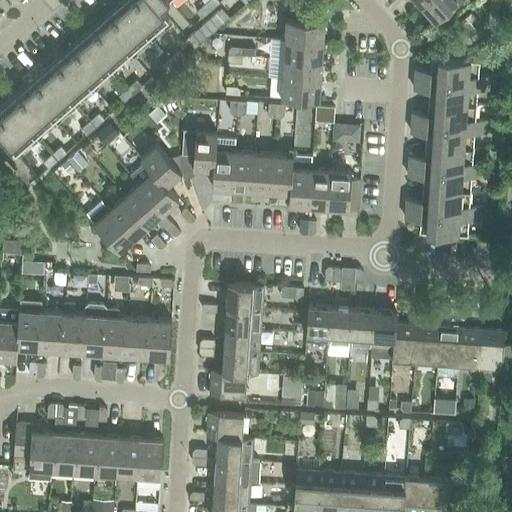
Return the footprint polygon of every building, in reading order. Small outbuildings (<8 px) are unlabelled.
[(129,0),(50,70),(8,106),(0,113),(0,150),(28,183),(37,175),(15,151),(169,16),(161,7),(169,0),(168,0),(129,0)] [(207,0),(197,10),(202,16),(218,2),(220,0),(219,0),(207,0)] [(426,0),(421,5),(434,20),(456,0),(426,0)] [(221,7),(187,37),(195,46),(229,16),(221,7)] [(287,18),(285,37),(324,40),(325,20),(309,19),(309,8),(294,8),(295,18),(287,18)] [(460,21),(469,31),(480,21),(471,11),(460,21)] [(285,37),(284,57),(322,59),(324,40),(285,37)] [(228,48),(228,53),(242,54),(242,45),(231,45),(228,48)] [(160,66),(161,67),(166,72),(184,56),(178,50),(160,66)] [(242,54),(228,53),(227,58),(230,61),(241,62),(242,54)] [(415,68),(414,77),(454,80),(455,58),(431,56),(429,76),(425,75),(425,68),(415,68)] [(284,57),(283,76),(321,79),(322,59),(284,57)] [(455,58),(454,80),(489,83),(490,76),(479,75),(480,59),(455,58)] [(321,79),(283,76),(281,96),(320,99),(321,79)] [(429,82),(428,100),(452,102),(454,80),(414,77),(414,88),(424,89),(424,82),(429,82)] [(119,95),(124,100),(141,85),(136,79),(119,95)] [(454,80),(452,102),(477,103),(478,89),(489,89),(489,83),(454,80)] [(226,84),(225,91),(239,92),(240,87),(237,85),(226,84)] [(233,113),(237,114),(238,99),(230,99),(230,110),(233,113)] [(238,99),(237,114),(243,114),(246,111),(247,100),(238,99)] [(412,111),(411,121),(451,123),(452,102),(428,100),(426,120),(422,120),(422,112),(412,111)] [(271,116),(275,116),(276,102),(269,102),(268,113),(271,116)] [(276,102),(275,116),(282,116),(284,114),(285,103),(276,102)] [(452,102),(451,123),(486,126),(487,119),(476,118),(477,103),(452,102)] [(81,128),(86,134),(104,118),(98,112),(81,128)] [(110,121),(96,133),(104,142),(118,130),(110,121)] [(426,125),(425,143),(449,145),(451,123),(411,121),(411,131),(421,132),(422,125),(426,125)] [(336,122),(335,138),(358,139),(359,123),(336,122)] [(451,123),(449,145),(474,147),(475,132),(486,133),(486,126),(451,123)] [(194,148),(182,152),(190,176),(192,175),(193,167),(213,168),(213,148),(216,148),(217,130),(196,129),(194,148)] [(213,168),(211,186),(231,187),(234,149),(234,138),(217,137),(216,148),(213,148),(213,168)] [(140,156),(145,161),(167,184),(182,171),(187,177),(190,176),(182,152),(170,156),(157,141),(140,156)] [(90,143),(83,149),(91,157),(97,152),(90,143)] [(409,153),(409,164),(448,167),(449,145),(425,143),(424,161),(419,161),(419,154),(409,153)] [(43,161),(48,167),(66,151),(61,145),(43,161)] [(449,145),(448,167),(484,169),(484,162),(473,161),(474,147),(449,145)] [(253,150),(234,149),(231,187),(250,189),(253,150)] [(272,152),(253,150),(250,189),(269,190),(272,152)] [(293,153),(272,152),(269,190),(289,191),(291,165),(293,165),(293,153)] [(289,191),(288,203),(309,205),(311,166),(312,154),(293,153),(293,165),(291,165),(289,191)] [(83,165),(73,154),(67,159),(74,167),(77,171),(83,165)] [(68,171),(74,167),(67,159),(62,164),(68,171)] [(130,174),(138,182),(163,211),(178,197),(167,184),(145,161),(130,174)] [(423,167),(422,186),(446,188),(448,167),(409,164),(408,174),(418,174),(419,167),(423,167)] [(331,167),(311,166),(309,205),(328,206),(331,167)] [(351,169),(331,167),(328,206),(348,208),(349,188),(360,189),(360,177),(351,176),(351,169)] [(448,167),(446,188),(471,190),(472,175),(483,176),(484,169),(448,167)] [(138,182),(123,195),(128,200),(149,223),(155,218),(158,222),(160,221),(163,224),(167,224),(171,220),(163,211),(138,182)] [(406,197),(406,207),(445,210),(446,188),(422,186),(421,205),(416,205),(417,197),(406,197)] [(446,188),(445,210),(480,212),(481,205),(470,204),(471,190),(446,188)] [(123,195),(109,208),(134,236),(149,223),(123,195)] [(101,199),(87,211),(94,220),(119,250),(134,236),(109,208),(101,199)] [(191,221),(195,217),(186,207),(180,212),(188,221),(191,221)] [(419,230),(443,232),(445,210),(406,207),(405,217),(415,218),(416,210),(420,211),(419,230)] [(445,210),(443,232),(468,234),(469,218),(480,219),(480,212),(445,210)] [(301,232),(307,233),(308,218),(299,218),(299,229),(301,232)] [(308,218),(307,233),(312,233),(315,230),(316,219),(308,218)] [(173,234),(176,234),(180,230),(171,220),(165,225),(173,234)] [(158,246),(162,246),(166,243),(157,233),(151,238),(158,246)] [(3,238),(3,250),(24,251),(24,240),(3,238)] [(26,260),(25,272),(39,273),(40,261),(38,261),(26,260)] [(136,269),(150,270),(151,265),(148,262),(137,261),(136,269)] [(324,279),(333,279),(334,265),(328,265),(325,267),(324,279)] [(334,265),(333,279),(340,280),(341,269),(338,266),(334,265)] [(362,270),(360,267),(355,267),(354,281),(362,281),(362,270)] [(98,274),(88,273),(88,281),(93,282),(97,278),(98,274)] [(109,274),(108,284),(114,284),(114,290),(130,290),(130,283),(129,281),(129,279),(129,275),(121,275),(115,274),(115,275),(114,274),(109,274)] [(139,277),(139,283),(141,285),(152,286),(153,278),(139,277)] [(161,279),(160,284),(164,287),(174,288),(175,280),(161,279)] [(228,281),(227,303),(262,306),(264,284),(228,281)] [(295,286),(294,297),(297,300),(302,300),(303,286),(295,286)] [(418,309),(428,310),(429,302),(426,299),(418,299),(418,309)] [(439,311),(450,312),(450,304),(448,301),(440,300),(439,311)] [(64,301),(64,310),(61,349),(82,350),(85,312),(75,311),(76,302),(64,301)] [(86,305),(85,312),(82,350),(104,352),(106,313),(107,306),(104,303),(89,302),(86,305)] [(202,302),(202,307),(205,311),(216,311),(216,303),(202,302)] [(461,312),(471,313),(472,305),(469,302),(462,302),(461,312)] [(227,303),(225,325),(261,327),(262,306),(227,303)] [(306,339),(328,341),(331,305),(308,303),(306,339)] [(0,356),(17,357),(17,346),(20,307),(0,305),(0,356)] [(328,341),(350,342),(352,306),(331,305),(328,341)] [(106,313),(104,352),(125,353),(128,315),(119,314),(120,307),(107,306),(106,313)] [(350,342),(372,344),(374,308),(352,306),(350,342)] [(42,309),(20,307),(17,346),(40,347),(42,309)] [(372,344),(371,355),(392,357),(393,346),(394,321),(396,321),(397,309),(374,308),(372,344)] [(64,310),(42,309),(40,347),(61,349),(64,310)] [(149,316),(128,315),(125,353),(147,355),(149,316)] [(172,318),(149,316),(147,355),(169,356),(172,318)] [(296,329),(305,330),(305,321),(296,321),(296,329)] [(392,357),(416,358),(418,322),(396,321),(394,321),(393,346),(392,357)] [(416,358),(437,360),(439,324),(418,322),(416,358)] [(437,360),(458,361),(461,325),(439,324),(437,360)] [(225,325),(224,346),(260,348),(261,327),(225,325)] [(458,361),(480,363),(482,327),(461,325),(458,361)] [(482,327),(480,363),(502,364),(503,353),(504,341),(504,328),(482,327)] [(200,340),(200,345),(213,346),(214,338),(203,337),(200,340)] [(511,341),(504,341),(503,353),(511,353),(511,341)] [(213,346),(200,345),(199,350),(202,353),(213,354),(213,346)] [(224,346),(223,368),(247,370),(247,371),(258,372),(260,348),(224,346)] [(32,374),(37,375),(38,361),(30,360),(29,371),(32,374)] [(38,361),(37,375),(42,375),(45,372),(46,361),(38,361)] [(73,363),(73,374),(76,377),(80,378),(81,364),(73,363)] [(96,379),(102,379),(103,365),(95,365),(94,376),(96,379)] [(116,366),(116,377),(118,380),(123,381),(124,367),(116,366)] [(247,370),(223,368),(211,367),(209,391),(245,393),(247,371),(247,370)] [(281,398),(280,403),(294,404),(294,403),(301,403),(303,376),(282,375),(281,398)] [(325,389),(324,406),(345,407),(347,387),(347,383),(326,381),(325,389)] [(347,387),(345,407),(354,407),(355,387),(347,387)] [(307,388),(306,404),(324,406),(325,389),(307,388)] [(434,396),(433,412),(454,413),(455,397),(434,396)] [(366,408),(374,409),(377,406),(377,398),(367,397),(366,408)] [(464,397),(463,407),(474,407),(475,398),(464,397)] [(396,407),(397,399),(389,398),(389,406),(396,407)] [(403,410),(410,411),(411,400),(400,399),(400,407),(403,410)] [(47,415),(55,416),(56,401),(51,401),(48,404),(47,415)] [(56,401),(55,416),(63,416),(64,405),(62,402),(56,401)] [(78,406),(77,417),(84,418),(85,407),(83,403),(77,403),(77,406),(78,406)] [(99,404),(99,419),(106,419),(107,408),(104,405),(99,404)] [(294,410),(280,409),(280,414),(283,417),(293,418),(294,410)] [(206,434),(218,435),(242,437),(243,435),(244,413),(208,410),(206,434)] [(313,411),(301,410),(300,423),(313,423),(313,411)] [(373,414),(366,414),(365,424),(376,425),(376,418),(373,414)] [(410,417),(402,416),(399,419),(399,426),(409,427),(410,417)] [(16,421),(14,453),(31,454),(30,467),(29,477),(51,479),(52,468),(54,430),(33,428),(33,422),(16,421)] [(54,430),(52,468),(73,470),(76,431),(63,430),(54,430)] [(73,470),(95,471),(98,433),(76,431),(73,470)] [(95,471),(117,472),(119,434),(98,433),(95,471)] [(117,472),(138,474),(141,435),(119,434),(117,472)] [(138,474),(137,486),(154,487),(154,483),(160,483),(160,475),(163,437),(141,435),(138,474)] [(218,435),(216,457),(252,460),(253,436),(243,435),(242,437),(218,435)] [(192,450),(192,455),(206,455),(206,447),(196,447),(192,450)] [(206,455),(192,455),(192,459),(195,463),(205,464),(206,455)] [(216,457),(215,478),(250,481),(258,481),(260,460),(252,460),(216,457)] [(296,474),(296,467),(297,462),(287,461),(287,473),(296,474)] [(294,502),(316,504),(319,468),(296,467),(296,474),(294,502)] [(316,504),(338,505),(341,470),(319,468),(316,504)] [(338,505),(360,507),(362,471),(341,470),(338,505)] [(360,507),(382,508),(384,473),(362,471),(360,507)] [(382,508),(403,510),(406,474),(384,473),(382,508)] [(403,510),(425,511),(427,476),(406,474),(403,510)] [(427,476),(425,511),(434,511),(447,511),(448,501),(449,489),(450,477),(427,476)] [(215,478),(213,500),(249,502),(250,481),(215,478)] [(282,484),(281,495),(292,496),(293,484),(282,484)] [(460,490),(449,489),(448,501),(459,502),(460,490)] [(189,493),(189,497),(203,499),(204,491),(193,490),(189,493)] [(94,498),(92,511),(111,511),(113,499),(94,498)] [(83,499),(82,511),(91,511),(93,500),(83,499)] [(61,500),(60,511),(67,511),(70,511),(71,500),(61,500)] [(213,500),(212,511),(255,511),(256,503),(249,502),(213,500)]
